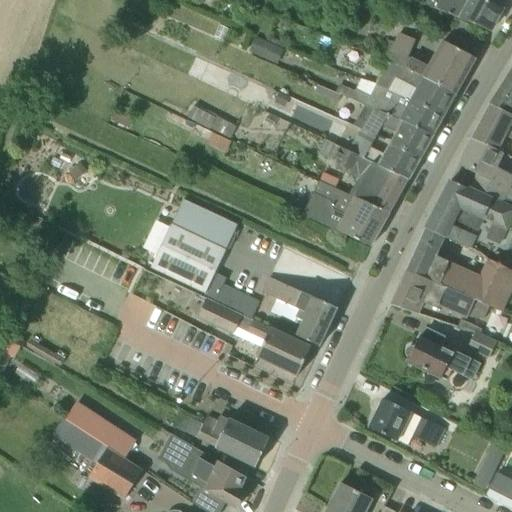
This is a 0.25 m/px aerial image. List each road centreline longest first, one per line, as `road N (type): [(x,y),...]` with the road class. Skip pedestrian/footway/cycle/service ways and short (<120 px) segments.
road 1 (tertiary): [(310,427),(511,27)]
road 2 (residential): [(482,511),(310,427)]
